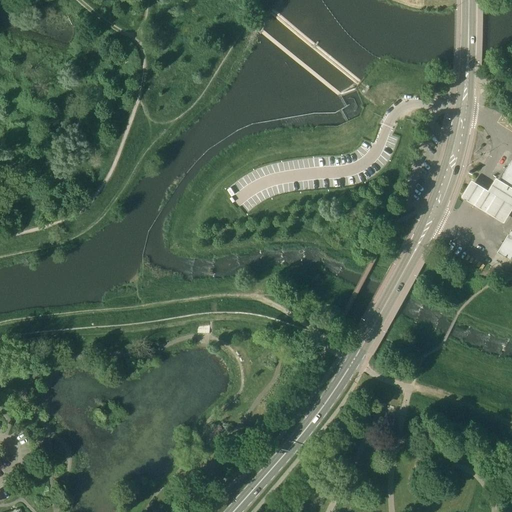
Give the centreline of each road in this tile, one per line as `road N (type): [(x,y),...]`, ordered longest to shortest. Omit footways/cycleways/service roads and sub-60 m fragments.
road 1 (secondary): [(234,511),(344,376),(431,218),(460,130),(468,0)]
road 2 (track): [(0,325),(235,295),(259,298),(329,338)]
